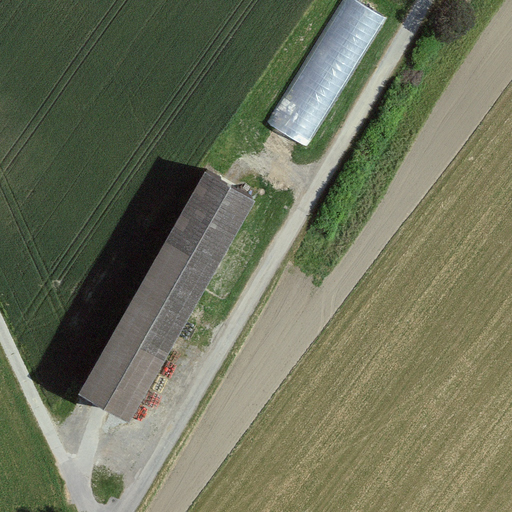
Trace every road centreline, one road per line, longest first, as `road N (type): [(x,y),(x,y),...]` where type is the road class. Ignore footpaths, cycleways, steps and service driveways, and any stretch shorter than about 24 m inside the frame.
road 1 (track): [(428,0),(127,511)]
road 2 (track): [(83,511),(0,330)]
